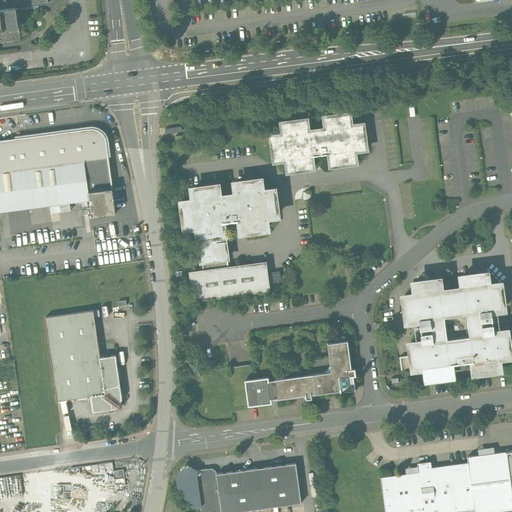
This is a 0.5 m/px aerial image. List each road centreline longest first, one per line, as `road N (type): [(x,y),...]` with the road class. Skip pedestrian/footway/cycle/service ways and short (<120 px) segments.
road 1 (secondary): [(133,82),(511,36)]
road 2 (tertiary): [(165,445),(164,314),(137,106)]
road 3 (unclassified): [(165,445),(375,415)]
road 4 (unclassified): [(511,202),(453,224),(364,307)]
road 5 (unclassified): [(165,445),(0,466)]
road 6 (unclassified): [(364,307),(215,326)]
road 7 (unclassified): [(375,415),(511,397)]
road 8 (secondary): [(0,101),(133,82)]
